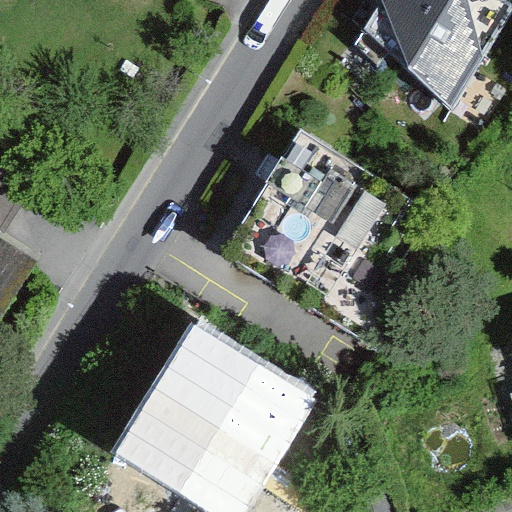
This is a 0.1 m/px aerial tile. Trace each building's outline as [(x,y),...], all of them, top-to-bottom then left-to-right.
[(511,6),(500,0),(384,0),(365,29),(450,104),(511,6)] [(418,200),(309,131),(229,255),(381,352),(407,311),(390,301),(407,275),(391,265),(411,235),(400,228),(418,200)] [(32,185),(0,164),(0,226),(5,230),(17,210),(32,185)] [(0,338),(33,286),(0,264),(0,338)] [(243,511),(312,399),(193,328),(117,455),(213,511),(243,511)] [(360,511),(396,511),(383,473),(350,484),(360,511)]
